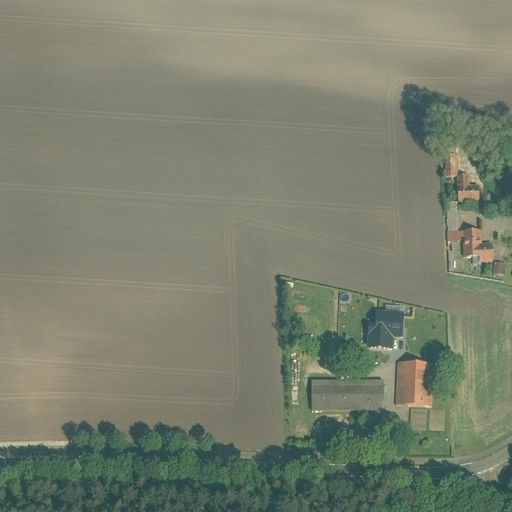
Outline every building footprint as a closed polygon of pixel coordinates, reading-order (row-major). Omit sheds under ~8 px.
[(457,204),(480,204),(480,186),(470,186),(470,176),(457,176),(457,156),(444,156),(444,179),(457,179),(457,204)] [(481,231),(457,231),(457,203),(445,203),(446,237),(457,237),(457,242),(463,242),(463,259),(478,259),(478,263),(492,263),(492,245),(481,245),(481,231)] [(493,276),(504,277),(505,261),(494,260),(493,276)] [(402,339),(403,313),(375,312),(375,325),(368,325),(367,350),(392,351),(392,338),(402,339)] [(307,334),(309,358),(341,356),(339,332),(307,334)] [(399,363),(397,402),(397,406),(432,407),(434,364),(399,363)] [(313,382),(313,414),(374,414),(374,423),(387,423),(387,382),(313,382)] [(425,427),(425,437),(446,437),(446,411),(427,410),(427,421),(414,421),(414,411),(406,411),(406,452),(415,452),(415,427),(425,427)]
